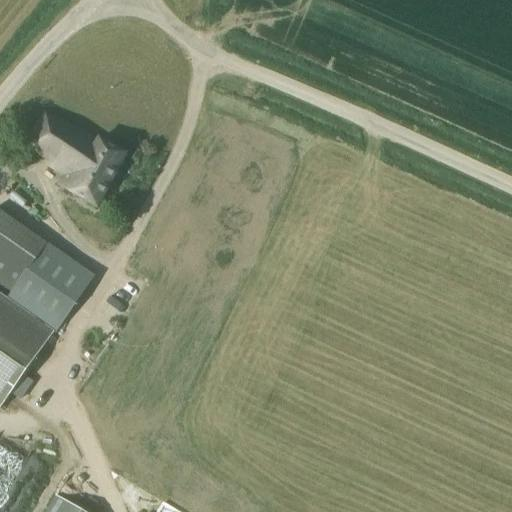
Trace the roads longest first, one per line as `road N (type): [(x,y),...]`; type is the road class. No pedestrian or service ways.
road 1 (unclassified): [(511,187),(208,52),(141,0)]
road 2 (unclassified): [(0,103),(91,0)]
